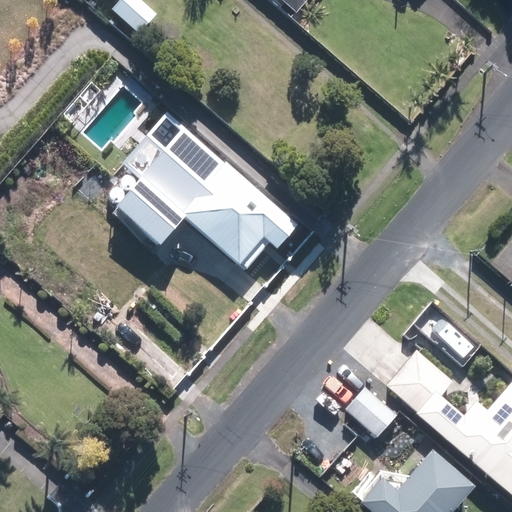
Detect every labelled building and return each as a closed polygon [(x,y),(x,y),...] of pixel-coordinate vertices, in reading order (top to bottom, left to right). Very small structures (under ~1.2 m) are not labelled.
[(166,0),(130,0),(154,21),(171,3),(166,0)] [(275,0),(293,16),(307,0),(275,0)] [(148,100),(126,80),(80,134),(102,153),(148,100)] [(138,176),(115,202),(158,238),(181,211),(246,267),(269,241),(275,247),(295,223),(165,111),(121,162),(138,176)] [(53,185),(30,162),(0,192),(0,196),(21,217),(53,185)] [(38,234),(111,301),(157,252),(103,202),(95,210),(86,201),(70,218),(60,210),(38,234)] [(389,387),(511,492),(511,386),(491,410),(480,401),(467,415),(445,396),(456,382),(420,351),(389,387)] [(349,409),(380,437),(400,415),(369,387),(349,409)] [(365,502),(376,511),(458,511),(481,486),(437,448),(401,490),(387,478),(365,502)]
